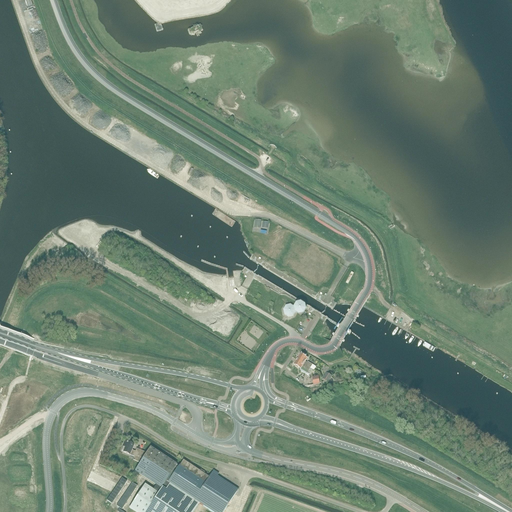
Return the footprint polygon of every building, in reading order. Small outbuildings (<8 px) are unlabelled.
[(201,24),(188,29),(190,34),(191,34),(191,35),(196,33),(197,36),(200,35),(199,34),(202,33),(202,31),(203,30),(201,24)] [(295,307),(294,307),(290,305),(286,306),(283,310),(285,314),(289,317),(293,316),(295,312),(297,310),(300,312),(302,311),(304,309),(303,306),(301,305),(298,305),(297,308),(295,307)] [(297,360),(310,368),(312,365),(308,363),(307,363),(305,362),(307,359),(300,354),(297,360)] [(308,373),(310,368),(297,360),(294,365),(301,369),(301,368),(306,371),(305,372),(308,373)] [(328,382),(332,376),(328,373),(324,379),(328,382)] [(132,450),(134,445),(124,441),(122,446),(125,448),(123,452),(130,455),(130,454),(135,456),(133,460),(140,463),(132,475),(136,478),(139,474),(156,485),(153,490),(145,484),(129,509),(133,511),(193,511),(199,504),(212,511),(223,511),(238,491),(217,477),(218,474),(213,471),(209,477),(204,474),(205,472),(201,470),(200,471),(183,460),(179,466),(178,466),(176,465),(177,464),(175,463),(150,447),(147,451),(146,453),(136,449),(135,452),(132,450)] [(39,456),(43,449),(38,446),(34,452),(39,456)] [(122,478),(107,500),(112,504),(127,481),(122,478)] [(132,482),(116,505),(121,509),(137,486),(132,482)] [(0,506),(9,509),(15,490),(7,487),(5,492),(0,490),(0,506)]
